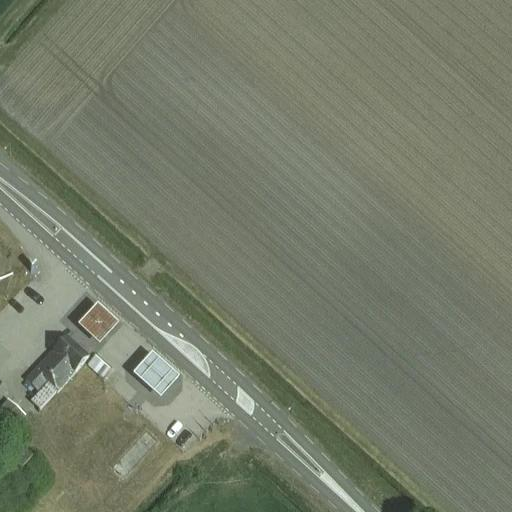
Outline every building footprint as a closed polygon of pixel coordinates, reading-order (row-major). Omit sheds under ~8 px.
[(119,328),(97,308),(78,329),(100,349),(119,328)] [(35,375),(26,387),(38,397),(47,386),(57,395),(88,361),(66,340),(34,374),(35,375)] [(180,382),(152,357),(134,378),(162,403),(180,382)] [(0,445),(24,419),(7,404),(0,411),(0,445)] [(15,477),(32,459),(22,450),(6,468),(15,477)]
